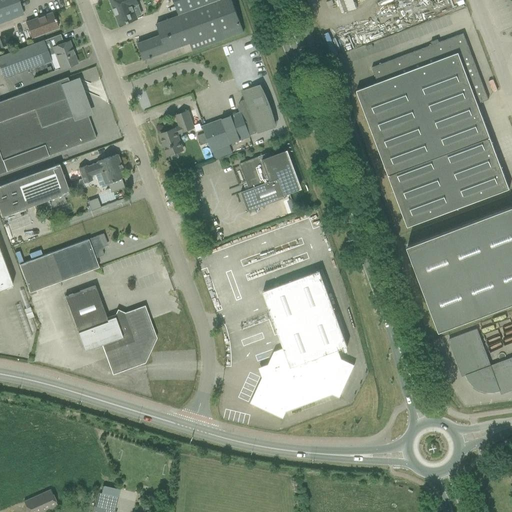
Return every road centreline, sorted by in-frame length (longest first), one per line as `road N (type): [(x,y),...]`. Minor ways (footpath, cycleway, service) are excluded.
road 1 (unclassified): [(196,417),(205,388),(200,329),(79,0)]
road 2 (tertiary): [(391,323),(272,0)]
road 3 (secondary): [(193,429),(0,374)]
road 4 (secondary): [(348,457),(193,429)]
